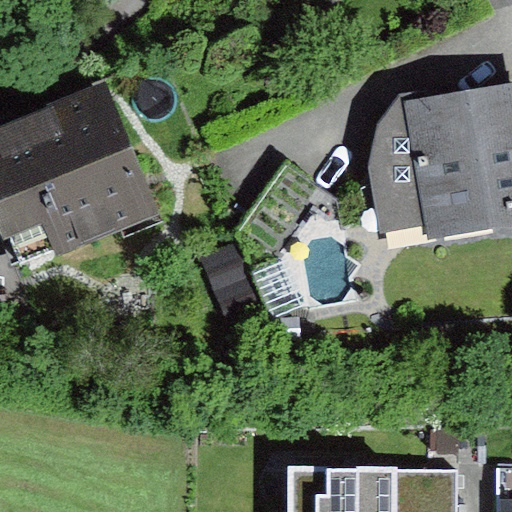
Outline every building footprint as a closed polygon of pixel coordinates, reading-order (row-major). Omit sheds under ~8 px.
[(511,222),(511,70),(400,88),(381,113),(370,159),(384,231),(429,222),(427,235),(511,222)] [(167,209),(135,126),(76,148),(53,90),(0,110),(0,170),(0,171),(0,216),(19,267),(167,209)] [(287,158),(243,226),(272,312),(304,304),(306,313),(365,304),(351,228),(342,228),(338,218),(336,193),(287,158)] [(402,458),(292,456),(291,511),(401,511),(402,468),(402,458)] [(511,511),(511,463),(497,463),(496,511),(511,511)] [(458,511),(459,467),(402,468),(401,511),(458,511)]
